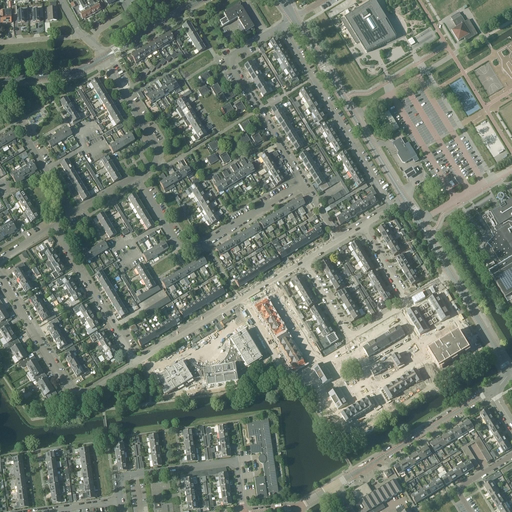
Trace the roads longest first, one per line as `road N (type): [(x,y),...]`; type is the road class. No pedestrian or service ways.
road 1 (residential): [(395,204),(280,25)]
road 2 (residential): [(301,184),(226,56),(280,25)]
road 3 (residential): [(135,363),(89,391),(72,392),(0,274)]
road 4 (residential): [(305,260),(135,363)]
road 5 (residential): [(243,511),(231,460),(122,475),(120,500)]
road 6 (tertiary): [(333,485),(493,389)]
road 7 (residential): [(135,363),(54,224)]
road 8 (residential): [(139,178),(155,166),(159,148),(101,59)]
road 9 (residential): [(72,213),(17,120),(0,117)]
road 10 (residential): [(353,337),(375,384),(422,358),(421,344)]
